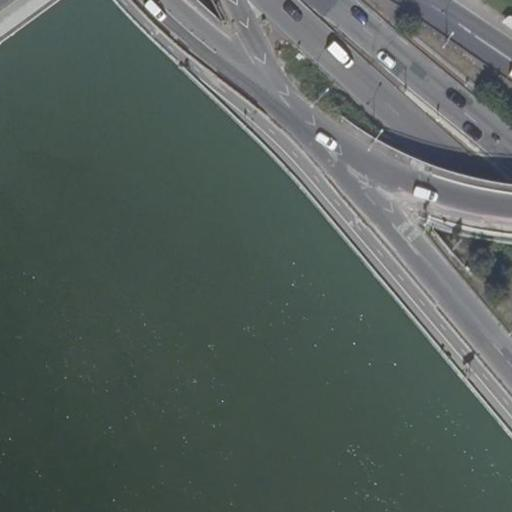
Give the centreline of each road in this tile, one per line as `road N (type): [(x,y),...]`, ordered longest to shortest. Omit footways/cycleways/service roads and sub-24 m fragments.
road 1 (motorway): [(272,0),(511,208)]
road 2 (primary): [(312,134),(511,363)]
road 3 (motorway): [(511,156),(326,0)]
road 4 (trunk): [(312,134),(414,184),(511,207)]
road 5 (primary): [(161,0),(312,134)]
road 6 (primary): [(511,70),(408,0)]
